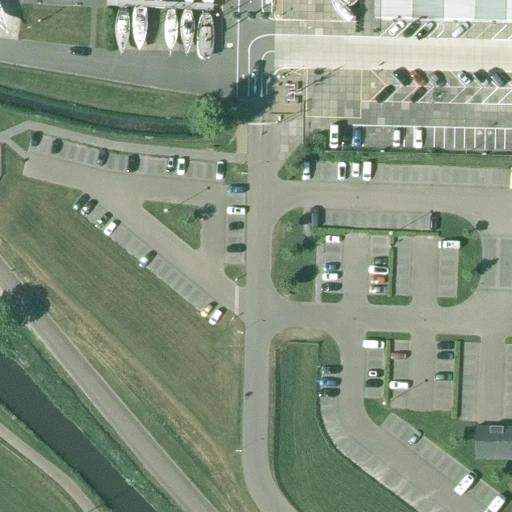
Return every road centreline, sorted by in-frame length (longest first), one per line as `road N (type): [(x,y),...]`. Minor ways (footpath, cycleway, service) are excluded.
road 1 (unclassified): [(281,511),(266,490),(254,442),(256,90)]
road 2 (tertiary): [(199,511),(0,273)]
